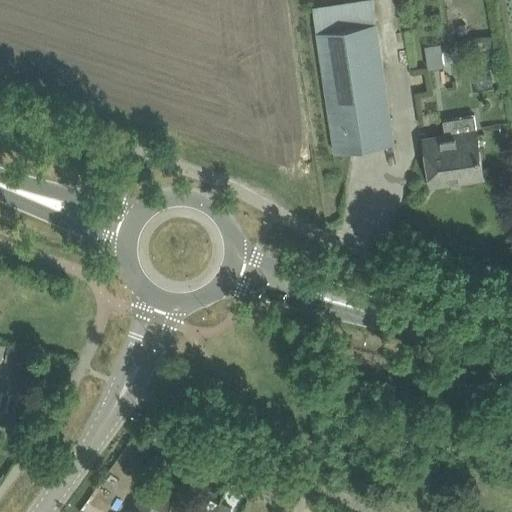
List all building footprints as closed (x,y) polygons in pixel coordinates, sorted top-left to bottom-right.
[(376,22),(317,31),(335,152),(394,143),(376,22)] [(442,42),(424,44),(426,58),(444,56),(442,42)] [(445,135),(424,138),(431,184),(484,176),(475,114),(443,119),(445,135)] [(227,457),(223,465),(237,473),(242,465),(227,457)] [(237,473),(233,480),(234,480),(243,485),(247,484),(249,479),(250,480),(254,472),(242,465),(237,473)] [(277,495),(282,486),(268,479),(263,487),(277,495)] [(193,505),(160,488),(154,500),(157,511),(216,511),(221,504),(220,503),(205,496),(197,497),(193,505)] [(157,511),(154,500),(141,493),(131,511),(157,511)] [(230,511),(233,507),(220,501),(220,503),(221,504),(216,511),(230,511)]
